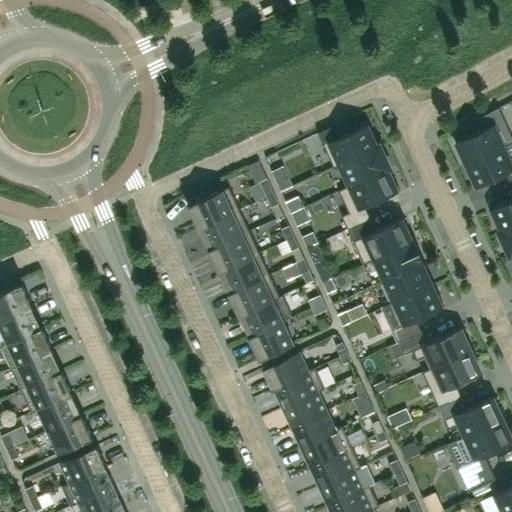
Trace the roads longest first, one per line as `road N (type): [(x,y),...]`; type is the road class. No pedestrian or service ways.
road 1 (residential): [(287,511),(144,195),(388,82),(406,119)]
road 2 (residential): [(0,269),(47,247),(174,511)]
road 3 (residential): [(406,119),(511,357)]
road 4 (secondary): [(231,511),(141,317)]
road 5 (secondary): [(111,100),(276,0)]
road 6 (secondary): [(265,0),(91,57)]
road 7 (secondary): [(49,173),(141,317)]
road 8 (secondary): [(141,317),(89,156)]
